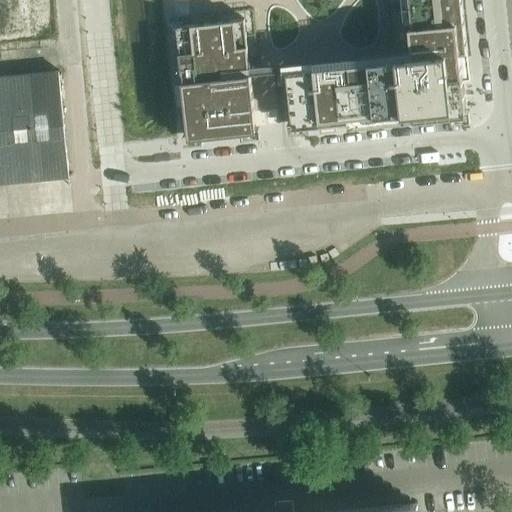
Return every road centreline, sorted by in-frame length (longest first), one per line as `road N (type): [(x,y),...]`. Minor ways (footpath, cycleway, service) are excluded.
road 1 (residential): [(504,137),(111,175),(94,0)]
road 2 (secondary): [(0,376),(187,376),(511,348)]
road 3 (unclassified): [(0,233),(506,185)]
road 4 (secondary): [(491,294),(0,332)]
road 5 (residential): [(511,466),(44,507)]
road 6 (unclassified): [(491,0),(504,137)]
